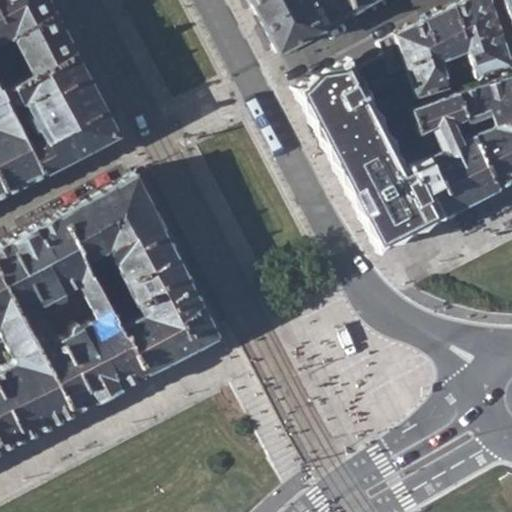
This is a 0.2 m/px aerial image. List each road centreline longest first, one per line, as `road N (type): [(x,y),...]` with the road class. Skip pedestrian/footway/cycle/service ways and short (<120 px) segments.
road 1 (residential): [(209,0),(345,263),(392,312)]
road 2 (secondary): [(480,402),(463,419),(364,468),(306,511)]
road 3 (secondary): [(369,511),(507,442)]
road 4 (residential): [(511,344),(392,312)]
